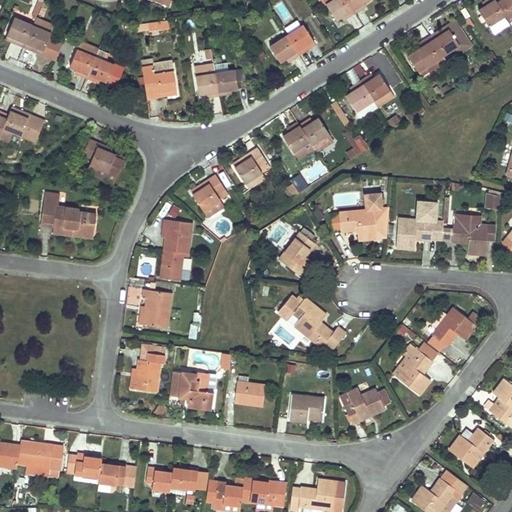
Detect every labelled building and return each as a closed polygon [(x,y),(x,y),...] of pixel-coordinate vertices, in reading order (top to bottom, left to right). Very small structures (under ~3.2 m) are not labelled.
[(36,0),(39,1),(32,16),(36,18),(43,0),(36,0)] [(346,0),(323,0),(336,20),(341,17),(344,15),(346,18),(355,13),(346,0)] [(346,0),(355,13),(364,7),(361,3),(365,1),(366,0),(346,0)] [(482,8),(478,10),(489,26),(505,15),(495,0),(485,0),(484,1),(486,5),(482,8)] [(511,0),(495,0),(505,15),(507,19),(511,23),(511,22),(511,0)] [(32,25),(15,18),(7,35),(16,39),(14,43),(24,47),(32,25)] [(36,18),(32,25),(51,33),(54,26),(36,18)] [(441,28),(430,36),(443,56),(447,62),(456,56),(464,50),(467,55),(474,50),(455,19),(441,28)] [(168,29),(167,20),(136,25),(137,32),(149,30),(150,32),(168,29)] [(50,37),(51,33),(32,25),(24,47),(34,51),(35,47),(44,51),(43,54),(56,60),(63,43),(50,37)] [(303,25),(286,36),(299,55),(307,49),(305,46),(310,43),(314,41),(303,25)] [(286,36),(270,47),(280,62),(283,60),(288,57),(290,61),(299,55),(286,36)] [(421,42),(423,45),(418,49),(409,55),(422,76),(429,72),(426,67),(443,56),(430,36),(421,42)] [(79,70),(77,74),(86,78),(95,57),(98,49),(80,41),(70,66),(74,68),(79,70)] [(467,55),(464,50),(456,56),(458,60),(467,55)] [(443,56),(426,67),(429,72),(430,73),(447,63),(447,62),(443,56)] [(124,69),(95,57),(86,78),(97,82),(98,78),(107,82),(106,84),(110,85),(116,88),(124,69)] [(141,62),(147,98),(162,96),(178,94),(173,61),(154,64),(153,60),(141,62)] [(214,64),(194,67),(195,76),(215,73),(214,64)] [(235,70),(215,73),(218,95),(229,94),(228,89),(233,89),(238,88),(235,70)] [(215,73),(195,76),(198,94),(204,93),(208,93),(209,97),(218,95),(215,73)] [(372,78),(370,75),(360,81),(373,101),(378,108),(395,97),(380,73),(374,77),(372,78)] [(350,92),(345,95),(356,112),(373,101),(360,81),(352,86),(354,89),(350,92)] [(331,105),(345,126),(349,123),(336,102),(331,105)] [(421,106),(407,115),(410,121),(425,112),(421,106)] [(35,142),(45,120),(12,107),(9,115),(3,129),(0,135),(0,136),(9,141),(12,132),(35,142)] [(0,135),(3,129),(9,115),(0,112),(0,135)] [(310,122),(308,119),(299,125),(310,142),(312,145),(315,149),(317,152),(334,142),(318,117),(314,120),(310,122)] [(387,122),(392,130),(401,124),(396,117),(387,122)] [(299,125),(297,121),(287,128),(289,132),(285,134),(283,136),(299,160),(315,149),(312,145),(310,142),(299,125)] [(362,152),(348,131),(345,134),(354,149),(348,153),(351,159),(362,152)] [(83,155),(92,159),(90,164),(117,176),(124,158),(115,154),(109,152),(107,151),(108,147),(90,138),(83,155)] [(242,161),(234,167),(245,184),(262,173),(270,167),(257,147),(246,155),(240,158),(242,161)] [(511,151),(510,159),(503,157),(500,165),(508,167),(506,176),(511,177),(511,151)] [(240,158),(232,164),(234,167),(242,161),(240,158)] [(90,164),(86,174),(112,185),(117,176),(90,164)] [(262,173),(245,184),(249,190),(266,180),(262,173)] [(209,183),(192,194),(203,211),(220,199),(217,194),(225,189),(215,174),(209,178),(207,180),(209,183)] [(293,184),(298,193),(308,186),(301,175),(291,181),(293,184)] [(293,184),(285,189),(291,197),(298,193),(293,184)] [(387,237),(389,208),(381,208),(380,193),(365,194),(366,210),(333,213),(333,217),(335,233),(343,233),(342,229),(359,228),(360,231),(360,239),(368,239),(387,237)] [(487,193),(486,207),(500,208),(501,195),(487,193)] [(80,209),(58,207),(60,195),(45,194),(42,221),(56,223),(55,229),(55,233),(73,235),(74,228),(79,229),(79,232),(94,234),(97,214),(80,212),(80,209)] [(220,199),(203,211),(208,219),(226,208),(220,199)] [(432,238),(432,241),(442,242),(443,228),(443,221),(433,221),(433,216),(436,216),(437,202),(418,200),(416,219),(399,218),(396,247),(404,248),(415,249),(415,240),(416,237),(432,238)] [(168,215),(176,218),(180,208),(172,205),(168,215)] [(314,214),(318,222),(325,218),(320,210),(314,214)] [(443,228),(442,242),(452,242),(452,240),(469,241),(468,244),(468,253),(477,253),(487,254),(489,225),(482,224),(482,217),(454,215),(453,229),(443,228)] [(335,233),(333,217),(326,218),(328,234),(335,233)] [(188,254),(192,223),(164,219),(162,237),(166,237),(160,278),(181,281),(184,253),(188,254)] [(42,221),(41,228),(55,229),(56,223),(42,221)] [(74,228),(73,235),(94,238),(94,234),(79,232),(79,229),(74,228)] [(511,229),(506,237),(507,237),(502,244),(511,252),(511,229)] [(300,232),(278,258),(302,277),(313,262),(307,257),(304,255),(314,242),(312,240),(315,236),(309,231),(305,235),(300,232)] [(314,242),(304,255),(307,257),(316,244),(314,242)] [(167,327),(171,293),(143,289),(142,296),(147,297),(146,302),(145,306),(146,306),(144,324),(167,327)] [(291,295),(278,312),(287,320),(293,312),(300,318),(294,325),(321,347),(324,344),(333,350),(346,334),(337,328),(332,334),(320,323),(326,315),(318,309),(305,298),(303,301),(297,296),(294,299),(291,295)] [(471,332),(476,325),(453,307),(447,314),(437,328),(432,334),(435,337),(432,341),(439,346),(442,342),(447,346),(456,333),(465,340),(471,332)] [(444,311),(433,325),(437,328),(447,314),(444,311)] [(194,313),(190,338),(197,339),(200,314),(194,313)] [(405,330),(401,326),(397,332),(401,335),(405,330)] [(150,353),(165,355),(166,347),(142,344),(140,359),(140,360),(146,360),(147,352),(150,353)] [(410,360),(397,377),(420,394),(426,386),(430,380),(424,374),(421,373),(431,359),(412,344),(403,354),(406,357),(410,360)] [(149,361),(146,360),(140,360),(140,359),(139,359),(138,364),(137,368),(135,389),(157,392),(161,362),(164,362),(165,355),(150,353),(149,361)] [(231,354),(224,353),(222,368),(229,369),(230,363),(231,355),(231,354)] [(406,357),(393,374),(397,377),(410,360),(406,357)] [(431,359),(421,373),(424,374),(434,362),(431,359)] [(206,391),(209,373),(196,372),(195,374),(173,371),(169,395),(180,396),(181,391),(189,393),(188,395),(191,395),(191,397),(188,397),(187,405),(212,409),(214,392),(206,391)] [(511,384),(504,379),(499,386),(493,393),(501,399),(504,402),(494,415),(511,427),(511,384)] [(265,385),(237,381),(235,402),(263,406),(265,385)] [(352,402),(344,406),(352,423),(360,420),(360,418),(370,413),(371,414),(374,413),(385,408),(383,404),(391,400),(386,389),(378,392),(376,388),(361,395),(358,388),(348,392),(348,394),(352,402)] [(348,394),(340,397),(344,406),(352,402),(348,394)] [(324,399),(291,395),(289,419),(307,421),(308,420),(308,417),(322,418),(324,399)] [(494,415),(504,402),(501,399),(491,413),(494,415)] [(473,432),(466,427),(461,435),(449,450),(473,467),(493,439),(477,427),(473,432)] [(31,441),(21,440),(20,444),(18,464),(27,465),(50,468),(49,478),(59,479),(63,446),(56,446),(53,445),(53,444),(44,443),(44,445),(31,444),(31,441)] [(0,473),(11,475),(11,468),(17,469),(18,464),(20,444),(12,443),(11,445),(0,444),(0,473)] [(86,453),(77,452),(77,456),(75,474),(100,478),(101,463),(102,458),(92,456),(86,456),(86,453)] [(70,455),(68,473),(75,474),(77,456),(70,455)] [(110,464),(101,463),(100,478),(99,483),(117,485),(118,479),(125,480),(125,477),(127,464),(118,463),(118,465),(110,464)] [(137,465),(127,464),(125,477),(127,478),(135,479),(137,465)] [(50,468),(27,465),(26,475),(49,478),(50,468)] [(157,468),(148,467),(146,483),(153,484),(152,489),(170,492),(173,472),(164,471),(157,470),(157,468)] [(198,468),(189,467),(189,469),(181,468),(174,467),(173,472),(170,492),(170,493),(186,495),(186,489),(195,490),(196,488),(198,471),(198,468)] [(208,472),(198,471),(196,488),(206,490),(208,472)] [(456,489),(460,483),(444,472),(440,478),(441,479),(456,489)] [(274,505),(284,506),(287,482),(274,481),(268,480),(268,482),(256,481),(257,478),(244,477),(244,480),(243,487),(241,500),(258,502),(274,505)] [(439,477),(429,491),(431,492),(441,479),(440,478),(439,477)] [(126,487),(134,488),(135,479),(127,478),(126,487)] [(209,479),(208,488),(217,489),(219,480),(209,479)] [(293,487),(290,511),(293,511),(297,511),(298,506),(334,510),(337,481),(327,480),(319,479),(317,489),(293,487)] [(418,492),(412,501),(427,511),(448,511),(462,493),(456,489),(441,479),(431,492),(429,491),(422,486),(418,492)] [(214,509),(234,511),(239,511),(241,500),(243,487),(236,486),(230,485),(227,484),(227,482),(219,480),(217,489),(208,488),(206,501),(215,502),(214,509)] [(467,502),(479,510),(486,501),(474,492),(467,502)] [(195,496),(187,495),(186,503),(194,504),(195,496)] [(273,511),(274,505),(258,502),(257,511),(264,511),(273,511)]
